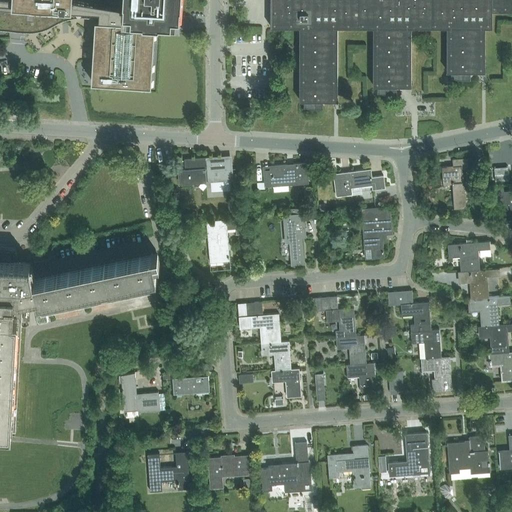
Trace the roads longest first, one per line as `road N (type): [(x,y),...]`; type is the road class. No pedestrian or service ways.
road 1 (residential): [(511,402),(230,425),(224,289),(401,270),(410,221)]
road 2 (unclassified): [(214,140),(0,126)]
road 3 (unclassified): [(400,151),(214,140)]
road 4 (unclassified): [(215,0),(214,140)]
